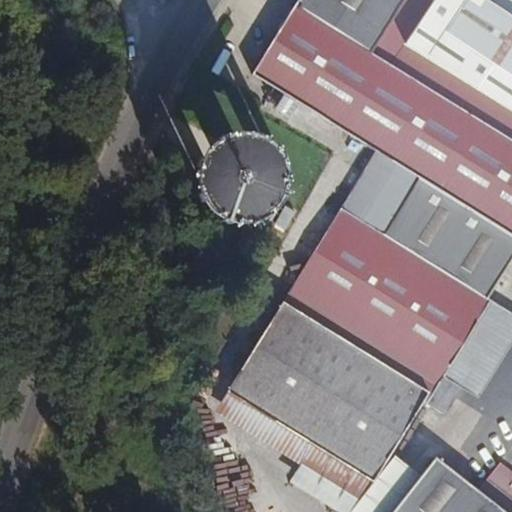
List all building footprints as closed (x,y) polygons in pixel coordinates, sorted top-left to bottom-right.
[(373,482),(390,456),(423,403),(442,414),(459,387),(444,378),(511,266),(511,0),(299,0),(252,76),(375,152),(227,392),(313,445),(373,482)] [(258,145),(262,137),(253,134),(251,142),(258,145)] [(228,144),(224,135),(217,138),(220,148),(228,144)] [(285,162),(280,154),(274,157),(278,166),(285,162)] [(205,171),(208,163),(198,160),(195,168),(205,171)] [(255,185),(256,180),(254,174),(251,171),(245,168),(236,168),(231,172),(228,177),(228,183),(229,187),(232,191),(238,195),(243,196),(249,194),(253,190),(255,185)] [(283,198),(286,191),(279,188),(276,196),(283,198)] [(209,200),(205,192),(196,196),(200,205),(209,200)] [(264,219),(261,213),(254,216),(257,222),(264,219)] [(230,225),(233,216),(225,214),(222,222),(230,225)] [(313,445),(227,392),(215,413),(300,467),(313,445)] [(354,511),(373,482),(313,445),(300,467),(290,483),(337,511),(354,511)] [(451,474),(463,456),(454,449),(442,467),(451,474)] [(373,482),(354,511),(393,511),(419,479),(406,469),(390,456),(373,482)] [(434,460),(419,479),(393,511),(499,511),(477,494),(451,474),(442,467),(434,460)] [(511,511),(511,476),(498,466),(477,494),(499,511),(511,511)]
